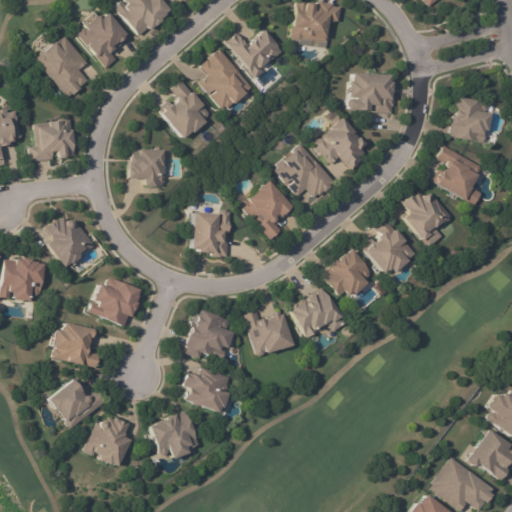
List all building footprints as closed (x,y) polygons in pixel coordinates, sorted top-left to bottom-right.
[(157,0),(164,9),(161,12),(164,16),(160,19),(158,17),(156,19),(157,20),(137,36),(113,5),(119,0),(157,0)] [(316,2),(326,3),(326,6),(334,7),(332,21),(325,20),(322,48),(295,44),(295,40),(289,40),(286,37),(288,27),(286,27),(289,2),(296,3),(297,2),(311,4),(312,1),(316,2)] [(103,14),(122,35),(124,33),(129,39),(119,48),(114,43),(111,45),(111,44),(108,47),(111,49),(108,52),(111,56),(112,55),(116,59),(107,69),(94,56),(92,57),(82,46),(83,44),(75,35),(81,29),(80,28),(83,26),(80,23),(92,12),(98,19),(103,14)] [(253,79),(244,69),(243,70),(229,56),(230,55),(222,47),(223,45),(221,43),(230,34),(241,45),(251,36),(252,36),(258,30),(279,52),(267,64),(264,61),(257,68),(260,72),(253,79)] [(80,63),(76,67),(77,68),(73,71),(81,80),(73,87),(72,87),(66,92),(67,93),(61,98),(41,76),(41,75),(26,59),(30,55),(29,53),(42,41),(44,44),(51,37),(54,39),(57,36),(81,62),(80,63)] [(194,84),(202,77),(193,67),(201,60),(199,59),(206,52),(208,54),(212,49),(247,88),(239,95),(238,93),(228,102),(230,104),(226,108),(225,108),(223,109),(221,107),(217,110),(205,97),(209,93),(207,91),(203,94),(194,84)] [(386,86),(386,92),(385,92),(384,97),(391,98),(391,107),(390,107),(389,114),(370,113),(370,106),(365,106),(364,112),(342,111),(343,109),(341,106),(341,102),(343,100),(350,100),(350,98),(343,98),(344,82),(346,82),(347,74),(384,76),(383,83),(386,83),(386,86)] [(153,115),(164,105),(165,106),(168,104),(167,102),(167,100),(170,98),(172,98),(166,91),(176,81),(185,92),(184,93),(195,106),(197,105),(205,114),(205,117),(186,134),(184,133),(176,141),(153,115)] [(445,132),(446,125),(442,124),(443,113),(444,113),(444,109),(445,109),(447,101),(448,101),(449,95),(480,100),(482,103),(482,108),(480,110),(479,111),(482,112),(479,129),(477,129),(477,130),(480,131),(478,141),(444,136),(445,132)] [(0,113),(7,111),(9,116),(10,116),(11,121),(9,121),(14,138),(0,142),(0,113)] [(356,143),(357,144),(354,146),(359,152),(353,157),(355,160),(343,170),(334,158),(327,164),(311,146),(311,143),(325,130),(323,128),(329,123),(327,121),(335,114),(337,116),(335,118),(356,143)] [(60,157),(56,157),(54,159),(51,159),(49,159),(48,158),(47,158),(47,159),(24,162),(22,148),(30,146),(27,124),(52,121),(52,119),(60,118),(62,119),(64,119),(66,131),(65,131),(68,156),(60,157)] [(324,188),(317,193),(313,196),(313,195),(309,198),(301,189),(292,197),(283,187),(287,183),(285,180),(281,184),(270,171),(274,168),(272,165),(275,162),(274,161),(287,150),(288,151),(296,144),(329,183),(324,188)] [(473,167),(475,169),(474,172),(473,174),(471,175),(469,175),(468,176),(469,176),(462,187),(474,194),(467,207),(456,200),(455,202),(426,186),(433,172),(434,173),(436,170),(435,168),(434,165),(436,163),(430,159),(437,146),(473,167)] [(149,187),(137,187),(137,180),(120,180),(120,168),(122,168),(122,157),(131,157),(131,150),(157,150),(157,151),(163,151),(163,165),(160,165),(160,175),(161,177),(161,181),(159,184),(159,187),(149,187)] [(289,212),(279,220),(276,216),(274,218),(272,216),(269,219),(269,221),(277,232),(267,240),(233,200),(240,195),(244,200),(253,193),(253,192),(264,183),(285,209),(287,207),(290,211),(289,212)] [(421,197),(422,197),(426,194),(445,217),(445,220),(439,225),(436,226),(434,223),(429,228),(437,238),(423,250),(416,242),(414,243),(395,220),(400,216),(400,211),(394,204),(407,194),(408,195),(413,191),(418,197),(421,197)] [(223,240),(221,258),(215,257),(215,259),(206,258),(206,255),(198,254),(198,255),(188,254),(188,252),(182,251),(186,214),(210,216),(210,219),(214,220),(214,213),(218,211),(222,211),(223,213),(225,214),(223,235),(215,234),(214,238),(223,239),(223,240)] [(64,224),(65,224),(69,220),(89,245),(88,248),(82,253),(79,253),(76,249),(69,255),(71,257),(71,259),(62,266),(61,264),(55,269),(37,246),(42,241),(41,239),(43,237),(37,230),(40,227),(48,220),(51,223),(57,218),(60,222),(64,224)] [(395,266),(387,274),(383,270),(381,272),(379,272),(376,274),(356,253),(358,251),(356,248),(367,237),(368,238),(374,233),(369,228),(379,218),(392,231),(390,233),(394,238),(396,237),(411,254),(401,263),(400,262),(395,266)] [(317,275),(324,269),(322,266),(330,260),(340,252),(341,253),(345,249),(367,270),(367,275),(363,279),(362,278),(358,281),(361,284),(348,294),(346,292),(341,296),(339,293),(335,296),(317,275)] [(26,261),(25,263),(32,264),(32,265),(38,266),(37,294),(34,297),(29,297),(28,294),(23,293),(22,303),(5,301),(5,300),(0,299),(0,267),(1,261),(10,262),(10,260),(16,261),(17,260),(26,261)] [(129,305),(119,327),(85,311),(89,303),(86,301),(93,285),(101,289),(105,280),(108,279),(133,291),(131,295),(136,297),(132,304),(130,303),(129,305)] [(330,331),(324,321),(313,328),(314,330),(303,337),(284,308),(287,305),(288,306),(296,300),(299,304),(302,301),(300,299),(317,287),(335,315),(338,313),(344,322),(330,331)] [(240,314),(254,309),(256,316),(278,310),(279,314),(277,315),(286,345),(259,353),(260,354),(255,355),(252,354),(240,314)] [(183,355),(185,349),(182,348),(186,338),(181,336),(184,329),(187,330),(188,326),(187,325),(193,310),(222,321),(224,320),(225,325),(224,328),(220,331),(226,334),(220,351),(221,351),(218,361),(198,354),(196,360),(183,355)] [(99,334),(96,345),(94,345),(92,353),(99,355),(95,370),(78,365),(78,368),(62,364),(63,363),(50,360),(53,351),(47,350),(52,332),(58,333),(58,330),(61,329),(62,324),(91,332),(92,330),(99,332),(99,334)] [(179,390),(179,389),(178,389),(183,375),(186,376),(186,378),(194,380),(195,378),(196,378),(199,370),(227,380),(222,395),(220,395),(215,411),(212,410),(210,416),(177,405),(182,392),(178,391),(179,390)] [(74,380),(81,390),(74,395),(77,398),(80,398),(82,400),(92,393),(100,404),(66,430),(63,429),(58,424),(57,425),(47,413),(38,402),(65,382),(66,383),(72,378),(74,380)] [(511,433),(507,438),(486,422),(486,417),(488,414),(491,413),(483,407),(493,393),(498,397),(501,392),(506,396),(511,390),(511,433)] [(193,445),(178,451),(179,455),(163,461),(163,460),(155,463),(150,449),(148,450),(140,428),(147,426),(147,425),(159,421),(158,419),(167,416),(168,418),(181,413),(193,445)] [(124,427),(120,435),(121,435),(119,439),(124,441),(111,468),(105,465),(102,466),(93,462),(93,459),(94,457),(92,456),(88,456),(81,453),(80,450),(95,421),(102,424),(107,415),(125,425),(124,427)] [(508,461),(504,467),(506,468),(498,480),(473,462),(470,466),(461,460),(484,428),(505,443),(504,444),(511,449),(506,455),(510,458),(508,461)] [(485,497),(473,511),(471,511),(463,506),(458,511),(454,511),(428,492),(431,488),(429,486),(448,459),(490,490),(485,497)] [(402,511),(410,501),(412,503),(419,494),(443,511),(402,511)]
